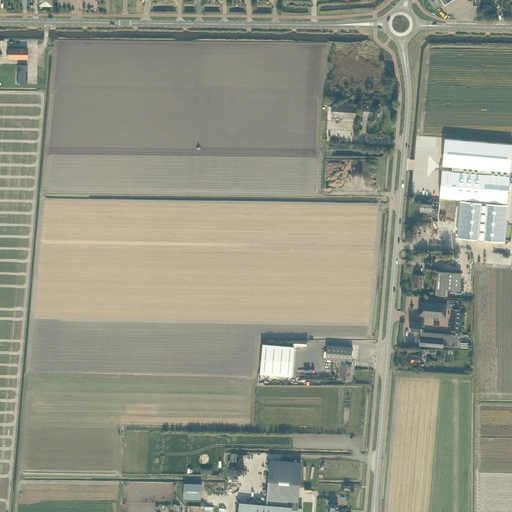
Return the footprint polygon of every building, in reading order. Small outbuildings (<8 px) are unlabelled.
[(27,59),(28,48),(8,48),(8,59),(27,59)] [(27,84),(27,65),(18,64),(18,84),(27,84)] [(355,118),(356,106),(332,104),(331,116),(355,118)] [(372,105),(364,104),(364,111),(371,111),(371,120),(373,120),(374,120),(374,121),(375,121),(376,121),(377,120),(377,121),(379,121),(380,108),(372,108),(372,105)] [(511,144),(445,139),(440,197),(462,199),(461,200),(458,237),(504,242),(511,149),(511,144)] [(429,216),(437,216),(439,202),(432,201),(432,204),(421,203),(420,209),(420,211),(429,212),(429,216)] [(432,242),(455,244),(456,231),(436,229),(435,234),(433,234),(432,242)] [(460,290),(461,273),(437,271),(435,294),(447,295),(448,289),(460,290)] [(422,287),(423,275),(415,274),(414,286),(422,287)] [(447,303),(446,303),(420,301),(419,314),(445,317),(446,308),(447,303)] [(458,308),(459,303),(446,302),(446,303),(447,303),(446,308),(447,308),(452,308),(451,329),(453,330),(452,334),(459,334),(459,328),(462,329),(462,323),(460,323),(460,318),(463,319),(463,313),(461,313),(461,308),(458,308)] [(422,331),(422,323),(411,322),(410,330),(422,331)] [(420,344),(420,345),(442,347),(442,344),(443,338),(442,339),(421,337),(421,336),(420,344)] [(294,346),(276,344),(263,343),(260,373),(292,376),(294,346)] [(351,361),(353,347),(328,345),(326,359),(344,360),(344,363),(343,363),(342,374),(343,374),(342,379),(341,379),(351,380),(351,371),(350,371),(351,368),(352,368),(352,364),(347,363),(347,361),(351,361)] [(427,353),(428,349),(420,348),(419,355),(412,355),(411,361),(419,362),(419,359),(425,359),(426,353),(427,353)] [(302,459),(270,457),(267,497),(299,500),(302,459)] [(184,483),(183,498),(196,499),(196,496),(201,496),(202,483),(184,483)] [(335,504),(335,500),(328,499),(328,503),(329,503),(327,511),(337,511),(338,511),(338,508),(338,504),(335,504)] [(300,511),(272,510),(272,505),(240,502),(239,511),(300,511)]
